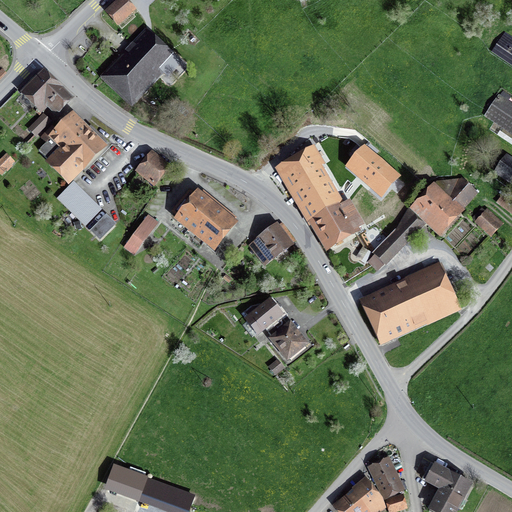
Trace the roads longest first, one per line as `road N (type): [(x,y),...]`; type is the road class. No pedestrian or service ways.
road 1 (residential): [(389,387),(306,241),(271,199),(128,126),(40,55)]
road 2 (unclassified): [(511,260),(468,315),(389,387)]
road 3 (unclassified): [(315,511),(405,414)]
